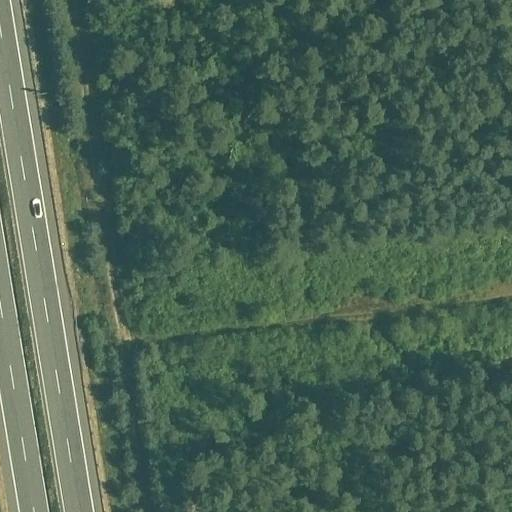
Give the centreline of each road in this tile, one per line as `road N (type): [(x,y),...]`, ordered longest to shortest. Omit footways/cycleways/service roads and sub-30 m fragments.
road 1 (track): [(71,0),(154,511)]
road 2 (motorway): [(80,511),(0,15)]
road 3 (motorway): [(0,291),(35,511)]
